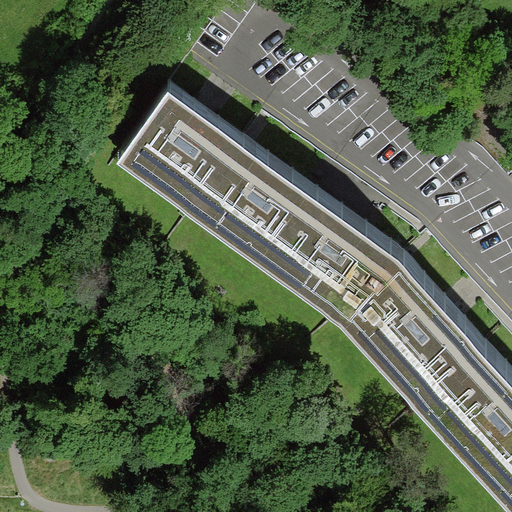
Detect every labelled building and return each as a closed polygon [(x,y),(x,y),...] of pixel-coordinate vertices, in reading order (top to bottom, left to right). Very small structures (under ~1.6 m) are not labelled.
[(494,106),(458,63),(436,80),(473,123),(494,106)] [(171,80),(119,150),(193,204),(245,132),(171,80)] [(320,186),(245,132),(193,204),(268,257),(320,186)] [(396,239),(320,186),(268,257),(341,309),(405,248),(396,239)] [(487,337),(405,248),(341,309),(422,397),(487,337)] [(511,478),(511,363),(487,337),(422,397),(505,485),(511,478)]
